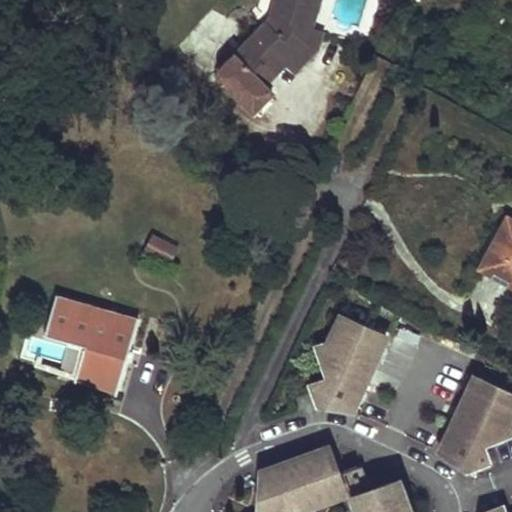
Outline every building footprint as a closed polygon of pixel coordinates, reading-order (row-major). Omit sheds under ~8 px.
[(271,21),(225,64),(225,76),(256,109),(276,91),(268,83),(302,52),(310,42),(318,22),(324,0),(281,0),(278,14),(271,21)] [(511,220),(511,219),(509,218),(506,217),(506,216),(478,266),(511,285),(511,220)] [(181,248),(153,233),(144,249),(173,264),(181,248)] [(141,320),(58,295),(46,333),(92,346),(82,378),(121,389),(141,320)] [(387,342),(342,321),(332,343),(322,347),(333,379),(316,386),(324,407),(327,407),(332,407),(336,407),(342,408),(347,409),(351,411),(355,413),(387,342)] [(511,398),(511,394),(486,383),(484,387),(475,383),(442,454),(446,456),(450,458),(454,461),(457,464),(460,467),(463,470),(465,473),(475,470),(478,477),(490,473),(489,470),(488,466),(481,449),(511,437),(511,434),(509,427),(511,421),(511,400),(511,398)] [(323,449),(259,472),(259,474),(259,476),(260,479),(260,482),(260,485),(260,488),(260,491),(259,495),(259,499),(258,504),(257,507),(267,511),(266,511),(315,511),(313,506),(339,497),(336,487),(341,485),(331,457),(326,459),(323,449)] [(389,484),(361,494),(363,499),(353,502),(356,511),(409,511),(400,485),(391,489),(389,484)]
